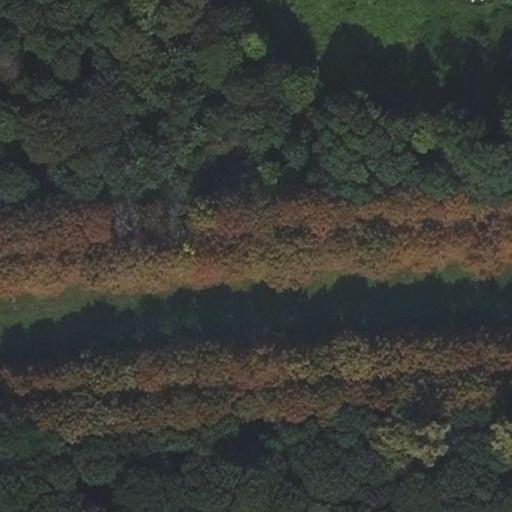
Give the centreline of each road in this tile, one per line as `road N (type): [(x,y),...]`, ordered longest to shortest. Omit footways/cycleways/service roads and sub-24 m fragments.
road 1 (track): [(511,366),(0,403)]
road 2 (track): [(0,246),(511,217)]
